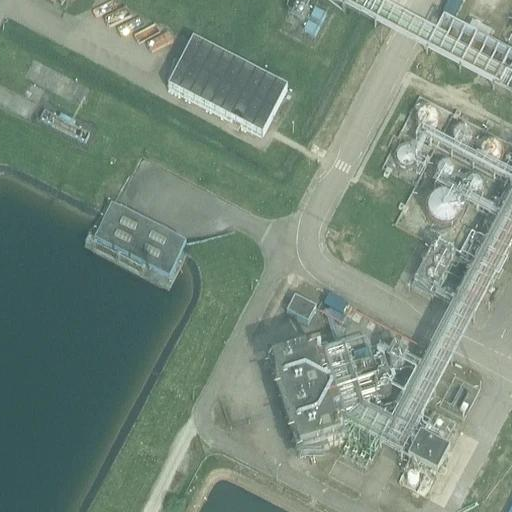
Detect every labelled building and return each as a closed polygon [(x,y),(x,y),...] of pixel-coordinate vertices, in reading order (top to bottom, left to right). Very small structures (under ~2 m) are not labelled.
[(316,33),(331,37),(339,10),(324,5),(316,33)] [(191,42),(166,90),(262,139),(287,91),(191,42)] [(489,137),(489,123),(472,123),(471,136),(489,137)] [(416,165),(431,154),(422,142),(407,153),(416,165)] [(464,173),(466,159),(452,157),(450,171),(464,173)] [(459,218),(459,215),(458,209),(456,204),(452,201),(449,200),(445,199),(440,199),(433,202),(429,208),(427,214),(429,221),(432,226),(436,229),(442,231),(448,230),(451,229),(454,227),(458,222),(459,218)] [(101,235),(173,273),(187,244),(116,207),(101,235)] [(416,282),(438,293),(457,258),(435,246),(416,282)] [(288,314),(309,325),(317,310),(296,299),(288,314)] [(333,321),(354,327),(359,309),(338,303),(333,321)] [(311,355),(273,368),(275,374),(279,386),(281,394),(285,406),(289,418),(293,430),(296,437),(300,450),(302,456),(306,467),(344,455),(340,444),(338,437),(346,434),(343,423),(334,426),(327,404),(336,401),(330,386),(322,388),(315,368),(311,356),(311,355)] [(400,482),(428,496),(462,431),(435,416),(400,482)]
